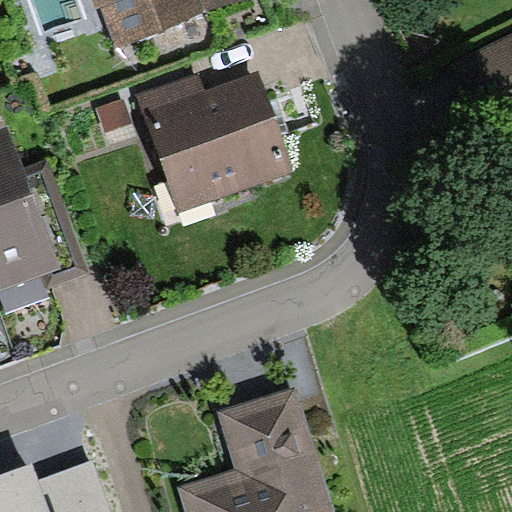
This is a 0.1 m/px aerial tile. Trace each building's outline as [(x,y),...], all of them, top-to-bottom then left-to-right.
[(244,2),(243,0),(91,0),(97,15),(134,0),(138,0),(152,36),(244,2)] [(511,56),(507,45),(451,71),(471,113),(511,93),(511,56)] [(279,163),(253,87),(144,125),(170,201),(279,163)] [(0,291),(50,275),(11,156),(0,159),(0,291)] [(320,511),(288,400),(213,422),(229,478),(171,495),(175,511),(320,511)] [(70,511),(45,442),(0,457),(0,511),(70,511)] [(122,511),(99,451),(59,466),(76,511),(122,511)]
